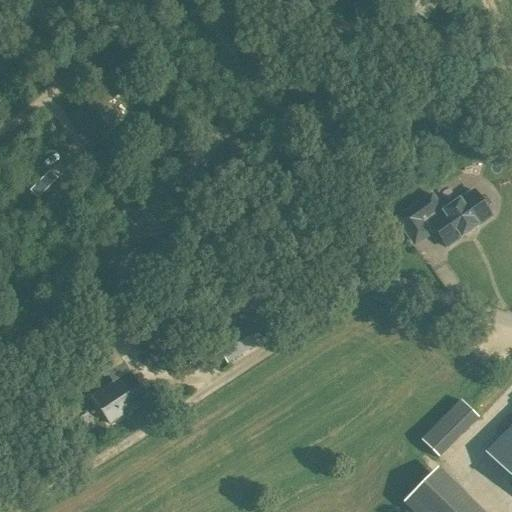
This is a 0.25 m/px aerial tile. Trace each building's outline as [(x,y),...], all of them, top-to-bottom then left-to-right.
[(114,78),(88,100),(110,132),(119,126),(106,106),(125,91),(114,78)] [(300,132),(310,151),(344,134),(334,115),(300,132)] [(178,158),(193,172),(220,142),(205,128),(178,158)] [(26,213),(55,182),(41,170),(12,201),(26,213)] [(408,241),(430,227),(444,249),(489,219),(471,192),(441,212),(430,195),(393,219),(408,241)] [(100,300),(107,306),(110,302),(104,296),(100,300)] [(216,345),(239,331),(233,321),(211,336),(216,345)] [(216,345),(227,362),(261,341),(251,324),(239,331),(216,345)] [(92,397),(110,425),(127,415),(124,410),(144,398),(123,364),(108,374),(114,384),(92,397)] [(444,457),(484,416),(464,397),(425,438),(444,457)] [(511,428),(486,454),(511,480),(511,428)] [(474,511),(436,473),(402,507),(407,511),(474,511)]
